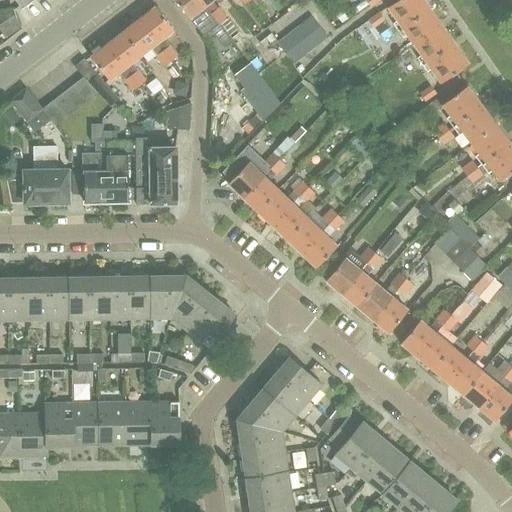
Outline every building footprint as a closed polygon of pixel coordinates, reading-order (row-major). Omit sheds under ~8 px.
[(32,1),(31,0),(14,0),(22,9),(32,1)] [(200,0),(173,0),(188,19),(203,37),(211,31),(224,48),(233,42),(219,24),(211,13),(205,6),(200,0)] [(396,0),(386,7),(394,19),(410,42),(438,83),(454,71),(466,63),(458,51),(451,42),(443,30),(437,22),(428,9),(423,1),(421,0),(396,0)] [(154,7),(138,20),(170,62),(178,55),(164,38),(172,31),(154,7)] [(0,22),(17,20),(13,8),(0,10),(0,22)] [(218,8),(211,13),(219,24),(226,18),(218,8)] [(379,12),(355,28),(366,45),(379,36),(378,35),(389,27),(379,12)] [(293,63),(328,38),(312,16),(277,41),(293,63)] [(0,30),(5,38),(20,27),(17,20),(0,22),(0,30)] [(122,32),(140,56),(151,48),(157,55),(155,56),(163,67),(170,62),(138,20),(122,32)] [(105,45),(124,69),(138,87),(146,81),(132,63),(140,56),(122,32),(105,45)] [(131,92),(138,87),(124,69),(105,45),(89,57),(108,81),(119,73),(124,80),(123,81),(131,92)] [(84,59),(74,67),(82,77),(83,77),(87,83),(88,83),(96,75),(84,59)] [(249,64),(233,76),(243,88),(239,91),(261,120),(278,103),(249,64)] [(96,75),(88,83),(97,93),(110,106),(119,99),(96,75)] [(82,77),(72,85),(86,102),(97,93),(88,83),(87,83),(83,77),(82,77)] [(72,85),(62,93),(76,110),(86,102),(72,85)] [(431,86),(420,94),(421,94),(426,102),(437,94),(431,86)] [(440,105),(455,124),(479,106),(464,87),(440,105)] [(41,109),(25,89),(10,101),(26,121),(41,109)] [(76,110),(62,93),(51,101),(65,118),(76,110)] [(51,101),(41,109),(55,126),(65,118),(51,101)] [(188,131),(190,103),(166,112),(164,129),(188,131)] [(455,124),(469,143),(494,125),(479,106),(455,124)] [(20,119),(9,107),(0,114),(0,121),(7,130),(20,119)] [(443,122),(432,130),(437,137),(448,129),(448,128),(443,122)] [(82,153),(82,170),(83,194),(83,202),(86,202),(89,206),(95,206),(97,202),(105,202),(104,150),(104,141),(101,141),(100,136),(100,131),(100,124),(90,124),(90,141),(93,141),(93,152),(82,153)] [(484,162),(508,144),(506,141),(503,137),(494,125),(469,143),(478,155),(484,162)] [(226,167),(220,173),(229,182),(226,185),(241,198),(261,176),(269,168),(279,159),(306,131),(301,127),(290,139),(287,136),(272,152),(273,153),(264,163),(246,146),(226,167)] [(454,138),(449,130),(438,138),(444,145),(454,138)] [(114,131),(100,131),(100,136),(101,141),(104,141),(104,150),(105,202),(112,202),(116,205),(121,205),(124,201),(127,201),(126,171),(126,155),(126,149),(115,150),(114,139),(114,131)] [(135,205),(171,204),(175,199),(173,148),(145,148),(145,138),(133,139),(135,205)] [(511,148),(508,144),(484,162),(477,168),(467,176),(472,183),(489,170),(498,182),(511,171),(511,148)] [(25,203),(27,207),(36,207),(38,203),(45,203),(42,147),(32,148),(32,171),(22,171),(22,185),(19,185),(19,181),(7,182),(11,203),(23,203),(23,204),(25,203)] [(66,202),(66,194),(65,170),(56,170),(55,147),(42,147),(45,203),(51,203),(53,206),(62,206),(64,202),(66,202)] [(279,159),(269,168),(275,174),(277,175),(286,166),(279,159)] [(467,176),(477,168),(472,160),(461,168),(467,176)] [(276,190),(261,176),(241,198),(255,212),(276,190)] [(270,226),(291,204),(307,187),(302,182),(285,199),(276,190),(255,212),(270,226)] [(285,240),(306,218),(298,211),(315,194),(307,187),(291,204),(270,226),(285,240)] [(390,201),(399,208),(408,198),(399,190),(390,201)] [(9,194),(2,195),(1,197),(3,206),(11,204),(9,194)] [(435,211),(425,203),(418,212),(428,220),(435,211)] [(285,240),(300,254),(320,232),(338,215),(331,209),(314,226),(306,218),(285,240)] [(445,224),(457,236),(466,226),(454,214),(445,224)] [(335,246),(327,239),(344,221),(338,215),(320,232),(300,254),(314,268),(335,246)] [(478,238),(466,226),(457,236),(468,248),(478,238)] [(433,244),(443,254),(458,239),(448,229),(433,244)] [(467,248),(458,239),(443,254),(452,263),(467,248)] [(387,257),(395,248),(387,241),(379,251),(387,257)] [(324,282),(339,294),(374,252),(368,247),(359,258),(360,259),(354,267),(343,258),(324,282)] [(452,263),(461,273),(476,258),(467,248),(452,263)] [(339,294),(355,307),(374,284),(366,277),(373,269),(374,269),(382,259),(374,252),(339,294)] [(476,258),(461,273),(471,282),(486,267),(476,258)] [(498,276),(509,288),(511,285),(511,272),(507,267),(498,276)] [(355,307),(371,320),(390,297),(397,289),(405,278),(399,273),(390,283),(391,284),(384,292),(374,284),(355,307)] [(130,276),(130,318),(151,317),(150,275),(130,276)] [(151,317),(172,317),(185,275),(150,275),(151,317)] [(172,317),(190,331),(216,298),(185,275),(172,317)] [(69,319),(89,318),(89,276),(68,277),(69,319)] [(89,318),(110,318),(109,276),(89,276),(89,318)] [(110,318),(130,318),(130,276),(109,276),(110,318)] [(28,319),(27,277),(6,278),(7,320),(28,319)] [(28,319),(48,319),(48,277),(27,277),(28,319)] [(69,319),(68,277),(48,277),(48,319),(69,319)] [(413,284),(405,278),(397,289),(404,295),(413,284)] [(390,297),(371,320),(386,333),(406,310),(390,297)] [(216,298),(190,331),(209,346),(235,312),(216,298)] [(418,320),(399,344),(414,357),(434,334),(435,334),(442,326),(450,315),(444,310),(428,329),(418,320)] [(458,321),(450,315),(442,326),(449,332),(458,321)] [(414,357),(430,370),(449,347),(435,334),(434,334),(414,357)] [(466,346),(472,351),(481,340),(475,335),(466,346)] [(461,396),(481,373),(472,366),(488,347),(481,340),(472,351),(465,360),(446,383),(461,396)] [(430,370),(446,383),(465,360),(449,347),(430,370)] [(149,351),(147,362),(156,363),(160,353),(149,351)] [(103,353),(90,354),(90,362),(92,362),(97,362),(100,362),(103,362),(103,353)] [(130,353),(111,354),(111,363),(130,362),(130,353)] [(144,353),(130,353),(130,362),(144,362),(144,353)] [(0,363),(8,364),(8,354),(0,354),(0,363)] [(22,354),(8,354),(8,364),(22,364),(22,354)] [(35,363),(49,363),(49,354),(35,354),(35,363)] [(62,354),(49,354),(49,363),(63,363),(62,354)] [(90,354),(77,354),(77,363),(90,362),(90,354)] [(167,355),(164,364),(176,368),(179,360),(167,355)] [(290,358),(276,373),(308,400),(321,384),(290,358)] [(179,360),(176,368),(180,370),(189,373),(189,372),(192,364),(179,360)] [(481,373),(461,396),(477,409),(496,386),(503,377),(511,366),(505,361),(497,370),(489,363),(481,373)] [(90,362),(77,363),(77,371),(93,371),(92,362),(90,362)] [(511,366),(503,377),(511,383),(511,381),(511,366)] [(0,377),(9,377),(9,369),(0,368),(0,377)] [(106,381),(106,368),(97,368),(97,381),(106,381)] [(9,369),(9,377),(22,377),(22,369),(9,369)] [(171,373),(160,369),(158,377),(169,380),(171,373)] [(64,378),(64,370),(52,370),(52,378),(64,378)] [(276,373),(263,389),(295,416),(308,400),(276,373)] [(496,386),(477,409),(493,422),(511,399),(496,386)] [(237,419),(281,431),(295,416),(263,389),(237,419)] [(179,401),(153,402),(153,443),(180,443),(179,401)] [(126,402),(100,403),(100,444),(127,444),(126,402)] [(127,444),(153,443),(153,402),(126,402),(127,444)] [(47,445),(74,445),(73,403),(47,404),(47,445)] [(74,445),(100,444),(100,403),(73,403),(74,445)] [(47,455),(47,445),(47,404),(45,404),(45,413),(20,413),(21,456),(47,455)] [(337,408),(328,418),(335,424),(344,414),(337,408)] [(0,456),(21,456),(20,413),(0,413),(0,456)] [(351,467),(378,435),(363,422),(359,426),(348,417),(330,439),(341,448),(336,454),(351,467)] [(335,424),(328,418),(319,428),(326,434),(335,424)] [(237,419),(243,458),(284,452),(281,431),(237,419)] [(351,467),(367,480),(394,448),(378,435),(351,467)] [(317,460),(315,447),(305,448),(307,462),(317,460)] [(383,494),(410,461),(394,448),(367,480),(383,494)] [(284,452),(243,458),(246,478),(288,472),(284,452)] [(383,494),(399,507),(426,474),(410,461),(383,494)] [(334,471),(324,473),(326,486),(336,484),(334,471)] [(246,478),(249,499),(291,492),(288,472),(246,478)] [(316,487),(326,486),(324,473),(314,474),(316,487)] [(399,507),(404,511),(420,511),(441,488),(426,474),(399,507)] [(326,486),(316,487),(318,500),(328,499),(326,486)] [(447,511),(457,501),(441,488),(420,511),(447,511)] [(249,499),(251,511),(293,511),(291,492),(249,499)] [(332,497),(336,510),(345,507),(340,494),(332,497)]
